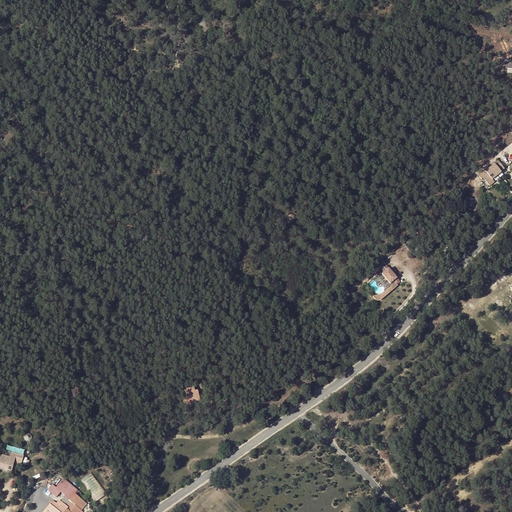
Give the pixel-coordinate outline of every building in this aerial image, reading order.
[(483,182),(490,190),(494,186),(493,184),(502,177),(501,175),(504,172),(498,164),(485,175),(487,178),(483,182)] [(396,285),(384,270),(380,274),(382,276),(379,278),(387,288),(390,285),(393,288),(396,285)] [(200,400),(197,389),(194,390),(193,387),(180,391),(184,405),(200,400)] [(0,481),(2,476),(2,473),(9,475),(11,468),(0,465),(0,481)] [(67,499),(73,492),(72,491),(75,488),(60,477),(53,487),(49,484),(45,489),(54,497),(58,492),(63,496),(67,499)] [(66,506),(59,501),(58,500),(53,506),(50,504),(43,511),(78,511),(81,509),(82,508),(80,507),(84,500),(73,492),(67,499),(70,501),(66,506)] [(66,506),(70,501),(67,499),(63,496),(59,501),(66,506)]
